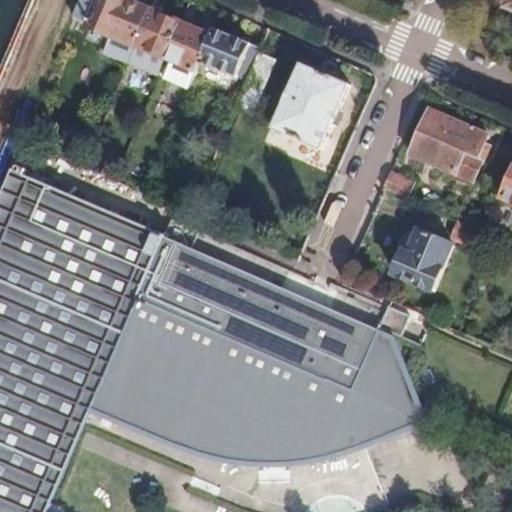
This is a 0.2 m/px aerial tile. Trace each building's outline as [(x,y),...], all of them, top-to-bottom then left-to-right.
[(137,44),(151,7),(134,0),(102,0),(92,25),(137,44)] [(137,44),(167,56),(182,20),(151,7),(137,44)] [(182,20),(167,56),(196,68),(199,61),(212,32),(182,20)] [(214,26),(212,32),(199,61),(245,80),(258,52),(260,45),(214,26)] [(167,56),(137,44),(129,62),(159,74),(167,56)] [(245,80),(233,107),(253,115),(276,60),(258,52),(245,80)] [(275,127),(322,147),(333,123),(336,124),(344,107),(340,106),(351,84),(302,63),(275,127)] [(491,133),(433,109),(415,152),(477,178),(493,143),(488,141),(491,133)] [(0,511),(50,511),(89,422),(188,462),(237,474),(273,476),(314,473),(342,466),(366,457),(392,446),(402,443),(433,432),(397,344),(377,333),(380,328),(419,346),(427,329),(408,320),(409,317),(389,307),(386,314),(310,282),(171,223),(169,226),(164,238),(136,226),(141,214),(136,212),(132,224),(120,219),(122,216),(111,211),(109,215),(24,178),(27,172),(17,168),(15,174),(10,172),(0,196),(0,511)] [(391,170),(384,185),(408,196),(415,180),(391,170)] [(511,173),(503,194),(511,198),(511,173)] [(169,226),(141,214),(136,226),(164,238),(169,226)] [(480,247),(487,230),(459,218),(452,235),(480,247)] [(454,243),(422,229),(412,252),(405,249),(395,273),(434,289),(454,243)]
